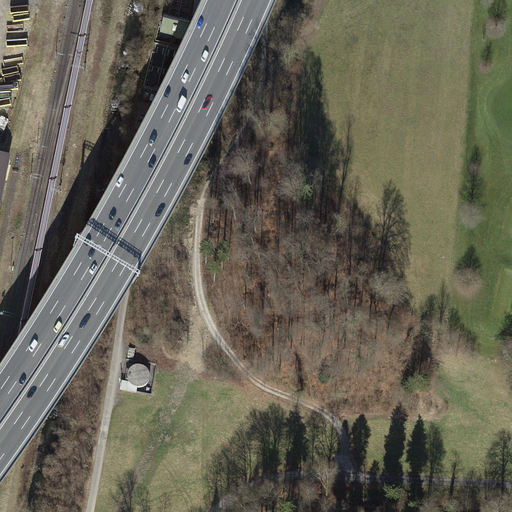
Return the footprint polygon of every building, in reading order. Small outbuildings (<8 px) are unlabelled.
[(202,0),(195,0),(194,15),(200,16),(202,0)] [(192,19),(165,12),(162,27),(189,34),(192,19)] [(151,103),(143,101),(141,111),(149,113),(151,103)] [(0,210),(11,155),(0,152),(0,210)] [(147,384),(149,379),(149,374),(147,370),(142,367),(137,366),(133,368),(129,371),(127,376),(127,381),(130,385),(134,388),(139,389),(144,387),(147,384)]
